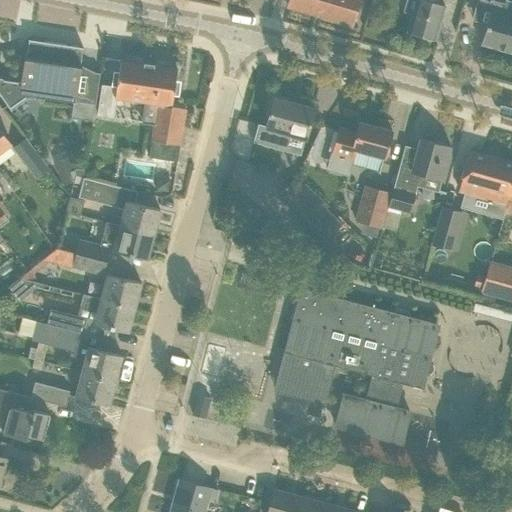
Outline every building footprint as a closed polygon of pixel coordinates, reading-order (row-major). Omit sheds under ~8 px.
[(351,26),(358,0),(288,0),(287,6),(351,26)] [(412,13),(407,31),(434,38),(440,19),(444,5),(435,2),(435,0),(416,0),(413,11),(412,13)] [(490,0),(492,0),(491,6),(481,43),(511,51),(511,15),(510,15),(511,11),(502,9),(504,0),(490,0)] [(77,81),(81,58),(79,58),(80,48),(82,49),(82,48),(82,47),(68,45),(28,39),(27,40),(29,40),(27,50),(26,50),(21,82),(2,80),(0,79),(0,95),(11,111),(12,110),(10,108),(25,98),(28,98),(28,96),(39,98),(72,103),(70,119),(91,122),(94,106),(95,106),(98,84),(77,81)] [(171,107),(177,69),(171,68),(172,65),(170,63),(158,61),(156,63),(156,65),(154,65),(140,63),(140,60),(138,58),(127,56),(125,58),(125,60),(120,60),(117,79),(116,86),(100,84),(96,116),(113,118),(116,98),(143,103),(140,123),(153,125),(148,156),(177,160),(185,109),(171,107)] [(273,98),(265,128),(259,126),(255,143),(286,152),(290,134),(305,138),(313,108),(273,98)] [(384,158),(391,131),(359,122),(356,132),(338,127),(331,154),(352,160),(351,164),(378,171),(378,172),(379,172),(383,158),(384,158)] [(0,129),(0,151),(10,144),(0,129)] [(13,148),(35,178),(48,169),(25,138),(13,148)] [(450,146),(419,138),(411,167),(399,164),(388,207),(409,212),(416,186),(438,192),(450,146)] [(458,190),(506,204),(511,184),(511,164),(469,152),(463,171),(458,190)] [(52,159),(59,180),(64,185),(73,182),(76,175),(67,153),(52,159)] [(83,177),(82,177),(79,193),(117,203),(121,187),(83,177)] [(167,190),(169,180),(163,179),(158,182),(157,188),(167,190)] [(341,223),(325,209),(293,179),(277,196),(309,226),(324,241),(341,223)] [(353,220),(378,227),(386,199),(388,191),(363,185),(353,220)] [(68,199),(65,211),(79,215),(83,202),(68,199)] [(120,225),(120,226),(153,235),(153,234),(159,209),(140,204),(134,203),(126,201),(124,208),(120,225)] [(432,245),(451,250),(461,212),(442,206),(432,245)] [(258,233),(265,239),(276,242),(285,232),(271,219),(258,233)] [(146,259),(153,235),(119,226),(120,225),(105,221),(100,240),(115,244),(113,250),(146,259)] [(76,253),(106,261),(110,247),(79,239),(76,253)] [(106,261),(76,253),(72,267),(103,274),(106,261)] [(486,275),(482,289),(482,291),(511,299),(511,269),(490,263),(486,275)] [(473,287),(482,289),(486,275),(476,272),(473,287)] [(107,274),(100,299),(134,307),(140,282),(107,274)] [(18,298),(36,283),(19,277),(8,286),(18,298)] [(422,387),(438,325),(320,294),(301,289),(274,390),(323,402),(333,363),(371,373),(364,400),(343,394),(335,426),(402,443),(407,424),(410,411),(396,408),(403,382),(422,387)] [(134,307),(100,299),(82,294),(79,307),(97,311),(95,321),(94,321),(94,323),(127,332),(134,307)] [(82,333),(86,318),(50,309),(46,323),(71,330),(82,333)] [(68,341),(71,330),(46,323),(46,325),(37,323),(33,337),(67,346),(68,341)] [(115,380),(121,355),(75,343),(72,356),(84,359),(81,371),(115,380)] [(39,369),(41,361),(33,359),(32,367),(39,369)] [(115,380),(81,371),(75,396),(108,405),(115,380)] [(34,382),(30,397),(31,397),(65,406),(69,390),(34,382)] [(30,397),(0,389),(0,413),(7,416),(2,433),(6,434),(26,439),(27,435),(42,439),(49,414),(28,408),(31,397),(30,397)] [(192,415),(204,418),(209,398),(197,395),(192,415)] [(204,482),(209,465),(187,459),(182,476),(204,482)] [(179,480),(171,508),(185,511),(203,511),(207,497),(215,499),(217,490),(179,480)] [(266,511),(297,511),(301,497),(273,489),(266,511)] [(297,511),(327,511),(330,504),(301,497),(297,511)]
